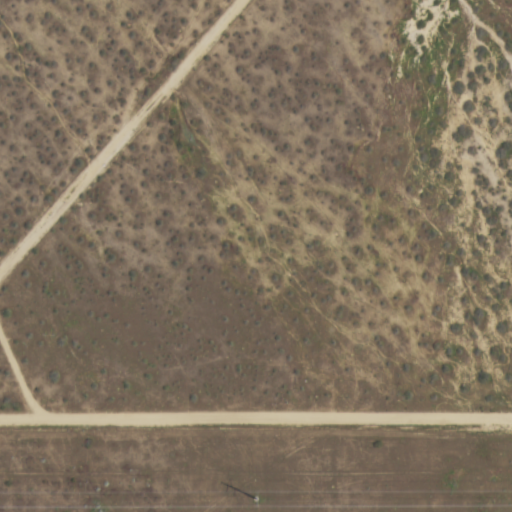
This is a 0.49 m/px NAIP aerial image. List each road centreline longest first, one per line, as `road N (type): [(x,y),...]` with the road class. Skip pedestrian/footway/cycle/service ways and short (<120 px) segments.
road 1 (track): [(0,433),(511,441)]
road 2 (track): [(0,290),(261,0)]
